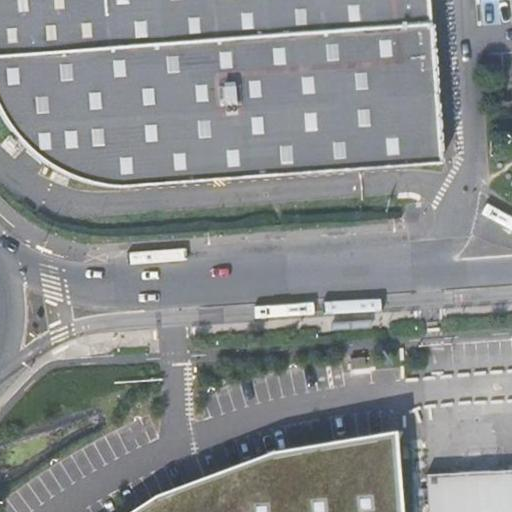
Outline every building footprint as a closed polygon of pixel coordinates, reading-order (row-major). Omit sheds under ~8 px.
[(0,0),(0,118),(3,124),(7,130),(11,135),(14,138),(15,140),(21,146),(23,147),(26,151),(27,152),(31,155),(34,158),(35,159),(39,161),(42,164),(55,172),(59,174),(63,176),(65,177),(67,178),(69,178),(71,180),(75,181),(79,182),(98,188),(105,188),(106,189),(109,189),(111,189),(117,189),(119,190),(130,190),(132,189),(439,165),(427,0),(0,0)] [(350,359),(351,370),(365,369),(364,358),(350,359)] [(394,445),(298,460),(301,511),(399,511),(396,474),(394,445)] [(301,511),(298,460),(163,511),(162,511),(301,511)] [(511,511),(511,471),(427,475),(428,511),(511,511)]
